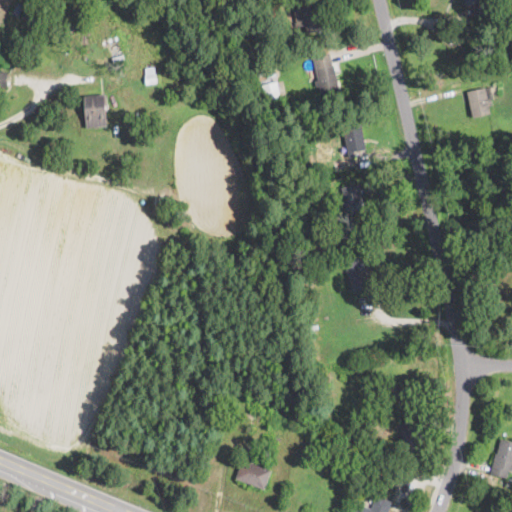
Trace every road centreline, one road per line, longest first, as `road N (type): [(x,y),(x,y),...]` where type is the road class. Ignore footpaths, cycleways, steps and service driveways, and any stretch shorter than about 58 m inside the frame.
road 1 (residential): [(378,0),(464,371),(461,424),(435,511)]
road 2 (primary): [(0,462),(117,511)]
